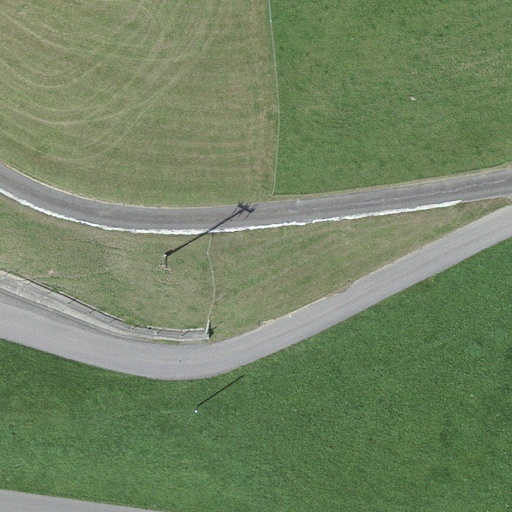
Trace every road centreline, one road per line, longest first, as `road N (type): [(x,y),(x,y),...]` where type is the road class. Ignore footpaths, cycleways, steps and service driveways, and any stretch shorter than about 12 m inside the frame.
road 1 (unclassified): [(0,318),(129,359),(223,363),(511,219)]
road 2 (track): [(511,186),(198,223),(117,219),(35,199),(0,177)]
